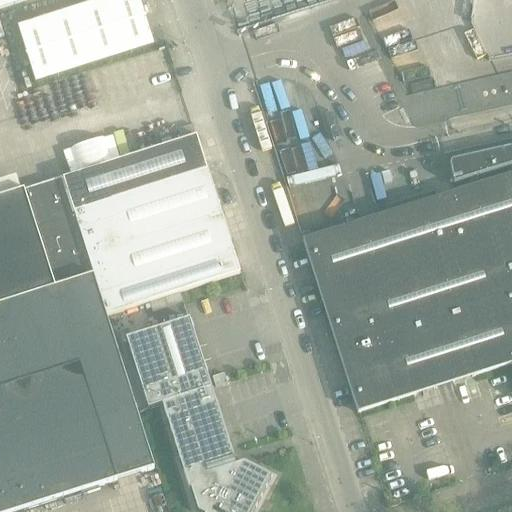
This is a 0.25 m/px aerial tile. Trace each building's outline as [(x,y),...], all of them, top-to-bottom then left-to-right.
[(0,0),(0,10),(31,0),(0,0)] [(139,0),(108,0),(17,29),(35,85),(154,47),(139,0)] [(178,131),(180,140),(195,135),(192,126),(178,131)] [(196,138),(62,180),(73,214),(106,317),(239,275),(196,138)] [(449,166),(448,167),(449,168),(449,170),(453,186),(511,167),(511,148),(452,162),(451,163),(449,164),(449,165),(449,166)] [(0,196),(22,189),(18,175),(0,181),(0,196)] [(511,175),(302,242),(357,415),(511,365),(511,175)] [(0,511),(19,511),(154,470),(106,317),(73,214),(62,180),(0,199),(0,511)] [(253,511),(271,478),(244,464),(235,466),(189,320),(126,340),(148,410),(162,406),(188,490),(190,490),(197,511),(253,511)] [(224,375),(212,379),(215,388),(227,385),(224,375)]
